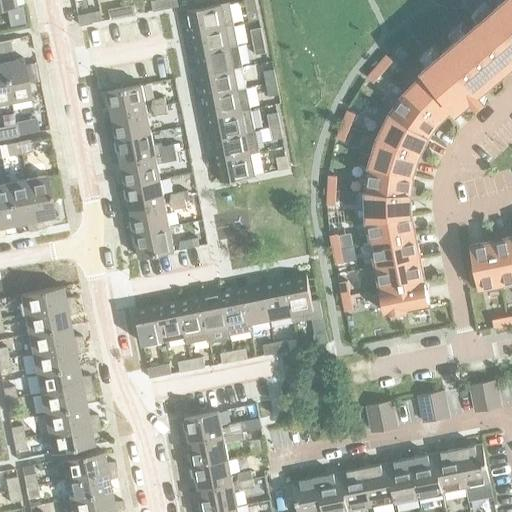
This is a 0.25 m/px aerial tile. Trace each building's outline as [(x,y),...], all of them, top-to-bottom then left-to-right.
[(0,0),(0,8),(16,5),(14,0),(0,0)] [(151,0),(153,10),(165,8),(166,8),(164,0),(151,0)] [(243,0),(248,21),(259,19),(255,0),(243,0)] [(192,30),(233,22),(243,20),(239,2),(229,4),(229,2),(223,3),(223,2),(188,9),(192,30)] [(121,6),(123,16),(136,14),(134,3),(121,6)] [(511,3),(430,70),(409,87),(394,108),(381,131),(374,151),(367,173),(365,196),(370,223),(386,312),(430,306),(411,199),(413,187),(416,170),(422,151),(432,133),(445,117),(460,104),(511,58),(511,234),(497,239),(471,246),(481,290),(511,282),(511,3)] [(109,8),(111,19),(123,16),(121,6),(109,8)] [(78,14),(80,25),(93,22),(91,12),(78,14)] [(196,52),(231,45),(227,26),(234,24),(233,22),(192,30),(196,52)] [(254,42),(264,39),(262,27),(251,29),(254,42)] [(0,41),(12,100),(32,96),(24,57),(16,58),(12,38),(0,41)] [(264,39),(254,42),(256,54),(266,52),(264,39)] [(0,102),(12,100),(0,41),(0,40),(0,102)] [(196,52),(200,73),(241,65),(237,44),(231,45),(196,52)] [(386,55),(377,65),(383,71),(393,60),(386,54),(386,55)] [(205,94),(246,86),(241,65),(200,73),(205,94)] [(374,82),(383,71),(377,65),(368,76),(367,76),(374,82)] [(266,84),(277,81),(275,69),(264,71),(266,84)] [(269,96),(280,94),(277,81),(266,84),(269,96)] [(111,104),(113,115),(147,108),(143,84),(108,91),(109,94),(106,95),(108,105),(111,104)] [(205,94),(209,116),(250,107),(246,86),(205,94)] [(150,100),(150,107),(165,104),(164,97),(150,100)] [(165,104),(150,107),(154,115),(167,112),(165,104)] [(213,137),(254,129),(250,107),(209,116),(213,137)] [(117,136),(118,139),(152,132),(147,108),(113,115),(115,126),(113,126),(115,136),(117,136)] [(355,113),(347,110),(342,123),(350,126),(355,113)] [(270,126),(281,124),(278,112),(268,114),(270,126)] [(342,123),(337,136),(337,137),(344,140),(350,126),(342,123)] [(281,124),(270,126),(272,139),(283,137),(281,124)] [(213,137),(217,158),(258,150),(254,129),(213,137)] [(122,162),(175,152),(173,144),(161,146),(161,143),(154,144),(152,132),(118,139),(118,141),(116,142),(118,152),(120,151),(122,162)] [(18,141),(21,153),(33,151),(30,139),(18,141)] [(21,153),(18,141),(7,143),(9,155),(21,153)] [(222,180),(257,173),(253,153),(258,151),(258,150),(217,158),(222,180)] [(126,182),(127,186),(161,179),(158,163),(176,159),(175,152),(122,162),(125,174),(122,174),(124,183),(126,182)] [(276,157),(279,170),(289,168),(286,155),(276,157)] [(47,174),(26,178),(37,228),(44,227),(43,218),(55,216),(47,174)] [(328,189),(336,190),(337,175),(329,175),(328,175),(328,189)] [(29,230),(37,228),(26,178),(8,181),(16,224),(27,221),(29,230)] [(166,203),(161,179),(127,186),(127,189),(125,189),(127,198),(129,198),(131,210),(166,203)] [(8,181),(0,182),(0,235),(6,235),(4,226),(16,224),(8,181)] [(327,203),(327,204),(335,204),(336,190),(328,189),(327,203)] [(169,201),(169,202),(184,199),(182,191),(170,193),(169,201)] [(184,199),(169,202),(172,209),(185,207),(184,199)] [(135,229),(136,233),(171,227),(166,203),(131,210),(134,220),(131,220),(133,230),(135,229)] [(176,250),(171,227),(136,233),(137,236),(134,236),(136,245),(139,245),(141,257),(176,250)] [(333,249),(341,247),(338,233),(330,235),(333,249)] [(181,241),(180,249),(195,246),(194,239),(181,241)] [(333,249),(336,263),(344,262),(341,247),(333,249)] [(307,274),(285,278),(293,321),(320,316),(317,298),(312,299),(307,274)] [(285,278),(263,282),(270,317),(290,313),(292,322),(293,321),(285,278)] [(342,296),(350,294),(347,280),(339,282),(342,296)] [(263,282),(242,286),(250,329),(251,329),(250,321),(270,317),(263,282)] [(21,292),(25,313),(76,303),(75,295),(65,297),(62,284),(21,292)] [(230,333),(250,329),(242,286),(222,290),(230,333)] [(222,290),(200,294),(209,342),(231,338),(230,333),(222,290)] [(179,298),(185,333),(187,343),(208,339),(208,343),(209,342),(200,294),(179,298)] [(342,296),(345,310),(353,309),(350,294),(342,296)] [(179,298),(158,302),(164,337),(185,333),(179,298)] [(158,302),(136,307),(143,341),(164,337),(158,302)] [(78,311),(76,303),(25,313),(30,334),(71,326),(68,313),(78,311)] [(507,316),(493,319),(494,327),(495,327),(508,324),(507,316)] [(73,336),(71,326),(30,334),(33,353),(84,342),(83,334),(73,336)] [(315,334),(316,344),(329,342),(327,332),(315,334)] [(276,341),(278,352),(290,349),(289,339),(276,341)] [(278,352),(276,341),(264,344),(266,354),(278,352)] [(86,350),(84,342),(33,353),(37,373),(79,365),(76,352),(86,350)] [(0,359),(9,358),(7,346),(0,347),(0,359)] [(235,350),(237,360),(249,358),(247,347),(235,350)] [(237,360),(235,350),(222,352),(224,362),(237,360)] [(192,358),(194,368),(206,366),(204,355),(192,358)] [(9,358),(0,359),(0,371),(12,369),(9,358)] [(194,368),(192,358),(179,360),(181,370),(194,368)] [(150,377),(163,374),(161,364),(148,366),(150,377)] [(81,376),(79,365),(37,373),(41,393),(92,382),(90,374),(81,376)] [(496,380),(483,382),(488,407),(501,405),(496,380)] [(94,390),(92,382),(41,393),(45,412),(87,403),(84,392),(94,390)] [(483,382),(470,385),(473,397),(475,409),(488,407),(483,382)] [(3,387),(5,399),(17,397),(15,385),(3,387)] [(446,390),(432,392),(437,417),(450,414),(446,390)] [(432,392),(419,395),(424,420),(437,417),(432,392)] [(17,397),(5,399),(8,411),(19,409),(17,397)] [(393,400),(380,402),(385,427),(398,425),(393,400)] [(380,402),(367,405),(371,430),(385,427),(380,402)] [(89,414),(87,403),(45,412),(49,431),(100,421),(98,412),(89,414)] [(187,429),(189,440),(243,430),(241,421),(229,424),(229,426),(223,427),(220,410),(185,417),(185,420),(183,421),(185,430),(187,429)] [(101,430),(100,421),(49,431),(53,451),(94,442),(92,432),(101,430)] [(13,438),(25,436),(22,424),(10,427),(13,438)] [(194,463),(229,457),(226,442),(244,439),(243,430),(189,440),(191,452),(189,452),(191,462),(193,461),(194,463)] [(25,436),(13,438),(15,450),(27,448),(25,436)] [(481,442),(457,447),(465,486),(489,481),(481,442)] [(434,452),(441,491),(465,486),(457,447),(434,452)] [(103,449),(61,458),(65,478),(116,467),(115,459),(105,461),(103,449)] [(434,452),(409,456),(417,496),(441,491),(434,452)] [(417,496),(409,456),(386,461),(394,500),(417,496)] [(197,477),(199,487),(233,480),(229,457),(194,463),(195,467),(192,468),(194,477),(197,477)] [(386,461),(363,466),(371,505),(394,500),(386,461)] [(338,471),(346,510),(371,505),(363,466),(338,471)] [(118,475),(116,467),(65,478),(69,497),(111,489),(108,477),(118,475)] [(237,473),(237,479),(251,476),(250,470),(237,473)] [(338,471),(314,475),(321,511),(336,511),(346,510),(338,471)] [(25,486),(37,484),(35,472),(23,474),(25,486)] [(8,489),(20,487),(18,475),(5,477),(8,489)] [(297,511),(321,511),(314,475),(291,480),(297,511)] [(253,486),(251,476),(237,479),(237,480),(237,482),(240,488),(253,486)] [(203,508),(203,511),(238,504),(233,480),(199,487),(201,498),(199,498),(201,509),(203,508)] [(37,484),(25,486),(28,498),(40,496),(37,484)] [(20,487),(8,489),(10,502),(22,499),(20,487)] [(69,497),(71,511),(95,511),(124,506),(122,499),(113,501),(111,489),(69,497)]
